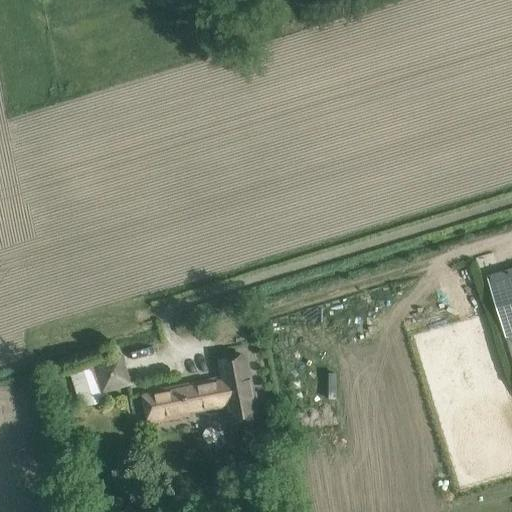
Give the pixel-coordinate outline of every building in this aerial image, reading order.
[(511,269),(487,277),(511,359),(511,269)] [(235,404),(239,423),(258,419),(245,356),(218,361),(221,377),(141,393),(147,424),(188,416),(187,414),(235,404)] [(81,409),(108,400),(96,362),(69,370),(81,409)] [(74,424),(69,405),(58,407),(60,418),(58,419),(66,452),(72,450),(66,426),(74,424)] [(95,445),(82,449),(84,456),(97,452),(95,445)]
